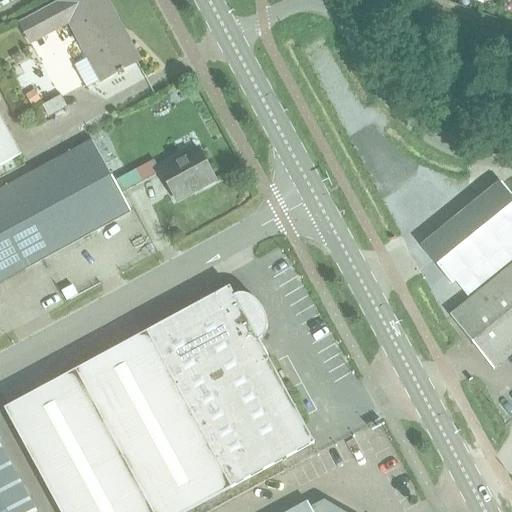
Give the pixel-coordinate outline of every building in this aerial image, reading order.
[(121,31),(104,0),(60,0),(55,3),(56,4),(18,25),(29,45),(67,25),(86,59),(75,66),(87,88),(98,82),(99,84),(116,74),(118,77),(123,74),(122,72),(139,62),(129,44),(125,46),(117,33),(121,31)] [(42,106),(48,118),(68,107),(61,95),(42,106)] [(0,166),(20,155),(0,117),(0,166)] [(162,124),(117,145),(128,169),(174,148),(162,124)] [(0,283),(129,213),(95,151),(91,143),(0,192),(0,283)] [(202,189),(215,182),(198,151),(159,172),(174,200),(200,186),(202,189)] [(456,282),(471,301),(451,317),(493,370),(511,354),(511,199),(499,184),(421,246),(452,285),(456,282)] [(237,296),(234,296),(229,287),(146,334),(231,489),(314,443),(259,341),(260,339),(262,337),(263,335),(264,333),(264,330),(265,328),(265,326),(266,323),(266,321),(265,319),(265,316),(264,314),(263,312),(262,310),(261,308),(260,306),(258,304),(256,302),(255,301),(253,300),(251,298),(248,298),(246,297),(244,296),(242,296),(237,296)] [(189,511),(231,489),(146,334),(5,411),(60,511),(189,511)] [(0,444),(0,511),(30,511),(35,510),(0,444)] [(335,511),(324,505),(312,511),(307,503),(290,511),(335,511)]
